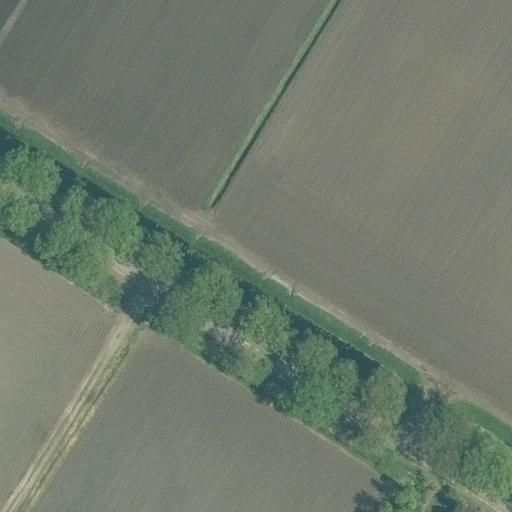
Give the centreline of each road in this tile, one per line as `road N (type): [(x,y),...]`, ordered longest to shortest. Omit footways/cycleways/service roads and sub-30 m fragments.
road 1 (unclassified): [(505,511),(0,194)]
road 2 (unknown): [(8,511),(149,288)]
